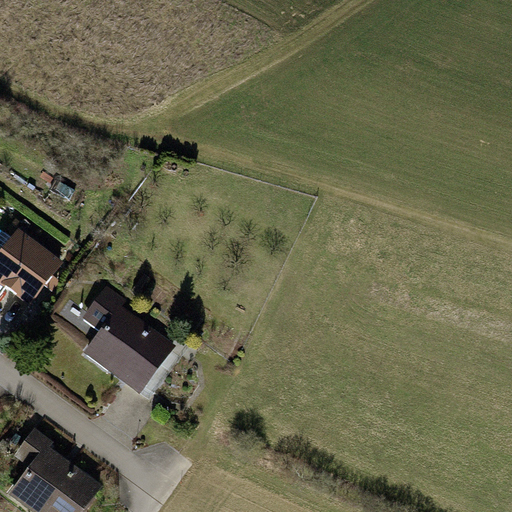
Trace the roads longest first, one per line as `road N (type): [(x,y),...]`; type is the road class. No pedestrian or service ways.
road 1 (track): [(511,228),(0,82)]
road 2 (residential): [(152,511),(172,484),(0,358)]
road 3 (track): [(354,0),(166,128)]
